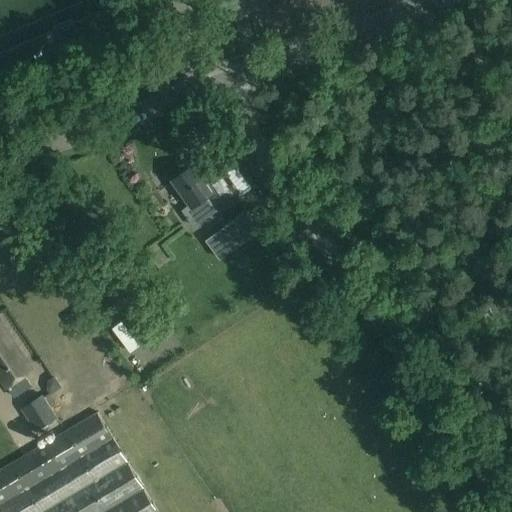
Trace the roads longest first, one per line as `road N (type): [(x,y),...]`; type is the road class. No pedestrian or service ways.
road 1 (unclassified): [(224,81),(509,511)]
road 2 (tertiary): [(0,161),(211,86)]
road 3 (tertiary): [(224,81),(432,0)]
